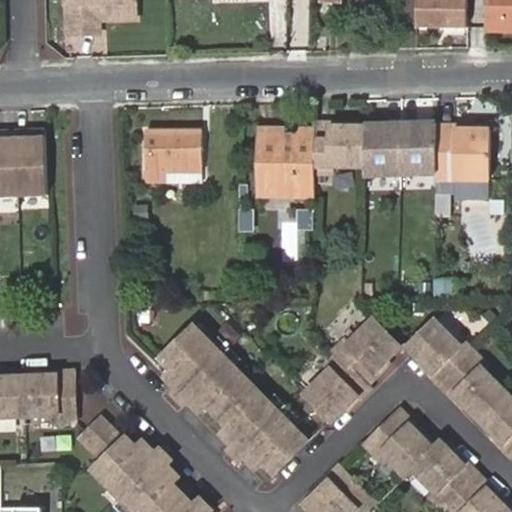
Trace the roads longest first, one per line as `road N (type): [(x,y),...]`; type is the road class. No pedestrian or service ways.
road 1 (residential): [(94,83),(511,72)]
road 2 (residential): [(278,511),(407,379),(511,476)]
road 3 (residential): [(104,346),(94,83)]
road 4 (residential): [(263,511),(104,346)]
